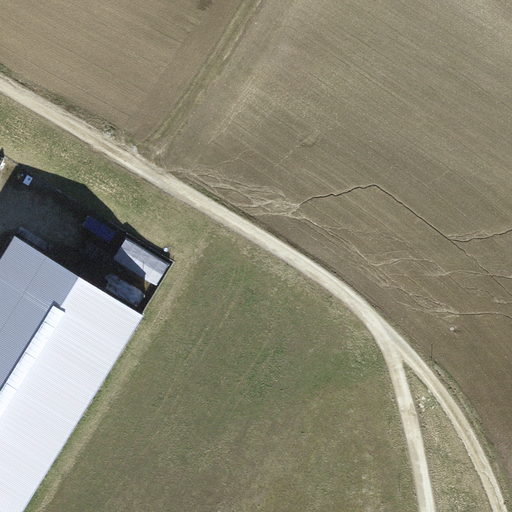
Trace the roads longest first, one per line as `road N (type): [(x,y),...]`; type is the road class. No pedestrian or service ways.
road 1 (track): [(0,103),(302,273),(383,350)]
road 2 (track): [(383,350),(458,433),(493,511)]
road 3 (track): [(383,350),(418,511)]
